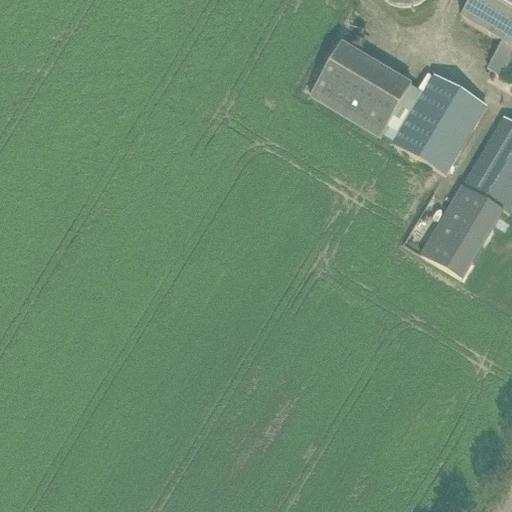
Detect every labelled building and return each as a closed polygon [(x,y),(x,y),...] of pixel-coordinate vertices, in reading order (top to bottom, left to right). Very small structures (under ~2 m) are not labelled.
[(380,0),(389,9),(413,10),(426,0),(380,0)] [(511,0),(473,0),(461,22),(502,46),(511,51),(511,0)] [(511,82),(511,68),(507,67),(502,78),(511,82)] [(393,149),(446,179),(486,111),(432,82),(393,149)] [(451,208),(420,258),(461,283),(503,214),(508,217),(511,211),(511,124),(504,120),(462,189),(451,208)]
